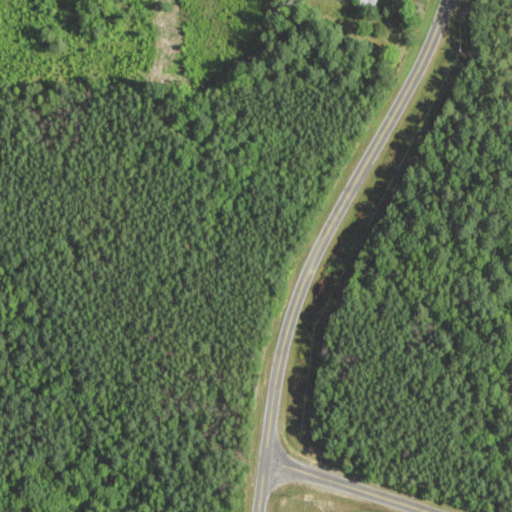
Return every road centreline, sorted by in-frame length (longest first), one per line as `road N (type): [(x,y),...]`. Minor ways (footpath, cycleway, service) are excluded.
road 1 (residential): [(268,457),(275,377),(299,278),(413,83),(451,0)]
road 2 (residential): [(436,511),(268,457)]
